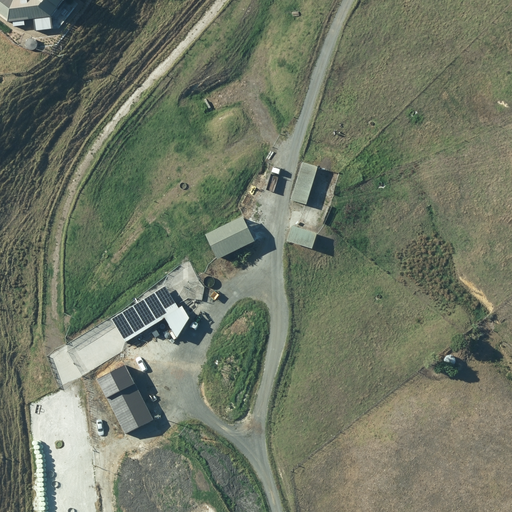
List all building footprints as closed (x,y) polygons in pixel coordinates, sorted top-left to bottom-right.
[(0,0),(0,17),(11,26),(25,24),(25,21),(32,20),(33,31),(54,29),(53,15),(64,0),(0,0)] [(319,165),(301,160),(290,197),(308,203),(319,165)] [(243,216),(208,233),(220,259),(256,241),(243,216)] [(289,225),(285,239),(314,247),(318,232),(289,225)] [(178,338),(191,316),(184,304),(179,307),(165,284),(111,317),(126,342),(165,317),(178,338)] [(127,363),(95,380),(125,435),(157,418),(127,363)]
